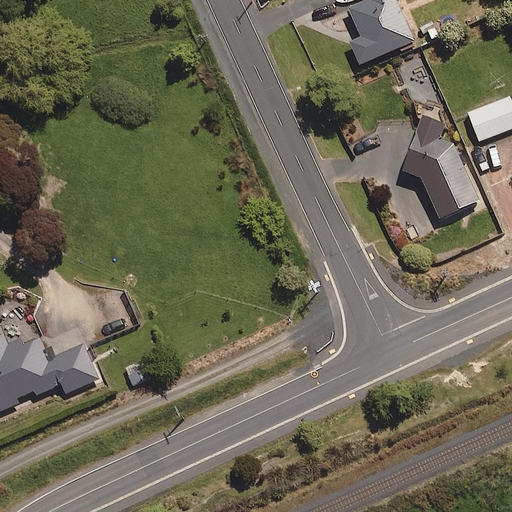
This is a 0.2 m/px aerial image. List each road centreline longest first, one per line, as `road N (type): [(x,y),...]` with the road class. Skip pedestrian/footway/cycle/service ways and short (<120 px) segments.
road 1 (residential): [(0,471),(366,302)]
road 2 (tertiary): [(47,511),(390,352)]
road 3 (unclassified): [(224,0),(366,302)]
road 4 (tertiary): [(390,352),(511,297)]
